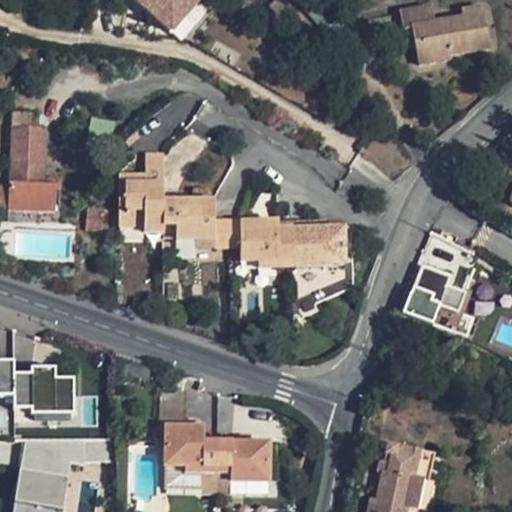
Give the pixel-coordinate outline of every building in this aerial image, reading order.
[(130,0),(169,34),(195,3),(191,0),(130,0)] [(289,0),(297,10),(309,0),(289,0)] [(312,0),(302,10),(323,34),(335,24),(312,0)] [(432,7),(399,13),(402,32),(411,30),(418,67),(451,62),(450,57),(490,50),(482,7),(461,11),(462,18),(434,23),(432,7)] [(44,179),(46,130),(37,130),(38,115),(12,114),(9,186),(7,212),(54,214),(55,180),(44,179)] [(163,229),(163,204),(162,158),(146,159),(146,176),(118,177),(118,229),(143,229),(143,235),(163,236),(163,229)] [(0,212),(7,212),(9,186),(0,186),(0,212)] [(227,249),(227,222),(214,222),(214,204),(208,204),(208,191),(192,191),(192,204),(163,204),(163,229),(174,229),(175,243),(214,243),(214,250),(227,249)] [(87,211),(85,232),(101,233),(102,212),(87,211)] [(278,231),(278,223),(239,224),(239,222),(227,222),(227,249),(239,249),(239,264),(257,264),(257,271),(279,271),(278,231)] [(344,269),(343,230),(278,231),(279,271),(344,269)] [(451,278),(421,267),(403,316),(432,327),(439,308),(458,315),(466,294),(447,287),(451,278)] [(32,386),(14,386),(15,398),(15,411),(32,411),(32,417),(74,416),(74,381),(56,381),(56,371),(32,371),(32,378),(32,386)] [(0,398),(15,398),(14,386),(14,378),(14,373),(0,373),(0,398)] [(185,395),(160,394),(159,424),(185,424),(185,395)] [(204,429),(165,428),(164,468),(183,468),(184,475),(216,476),(217,444),(204,444),(204,429)] [(83,442),(24,442),(19,471),(68,479),(71,464),(82,464),(83,442)] [(113,443),(83,442),(82,464),(113,464),(113,443)] [(269,445),(217,444),(216,476),(229,476),(229,484),(268,484),(269,445)] [(419,453),(386,446),(385,456),(386,456),(384,466),(379,465),(377,473),(382,474),(376,503),(370,501),(367,511),(407,511),(408,510),(415,511),(422,482),(413,480),(419,453)] [(62,511),(68,479),(19,471),(12,511),(62,511)]
